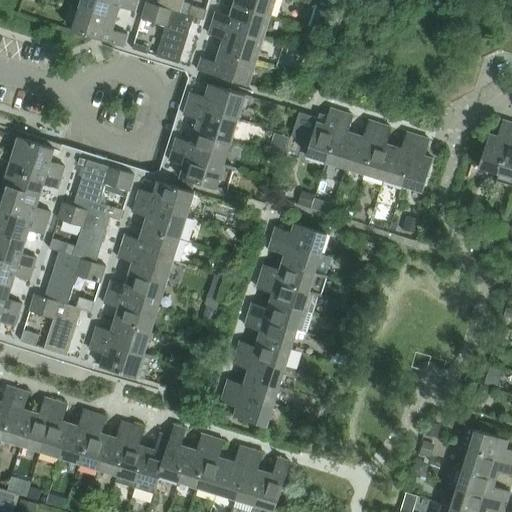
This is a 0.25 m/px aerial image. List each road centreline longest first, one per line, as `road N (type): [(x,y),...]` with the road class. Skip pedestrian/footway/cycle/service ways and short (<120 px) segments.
road 1 (residential): [(88,364),(158,134)]
road 2 (residential): [(85,121),(17,340)]
road 3 (residential): [(225,0),(204,71),(167,99)]
